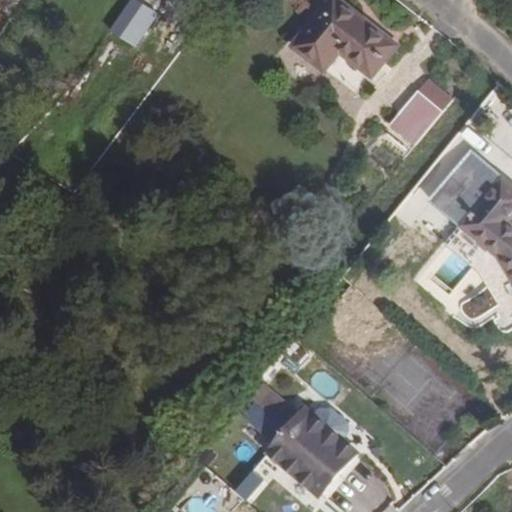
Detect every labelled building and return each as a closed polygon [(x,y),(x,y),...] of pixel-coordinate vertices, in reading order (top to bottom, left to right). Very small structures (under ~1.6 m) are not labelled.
[(156,12),(137,0),(134,0),(114,31),(135,45),(156,12)] [(342,0),(331,0),(294,48),(327,73),(342,53),(373,78),(399,45),(342,0)] [(455,99),(430,79),(420,93),(443,112),(455,99)] [(416,146),(443,112),(420,93),(393,126),(416,146)] [(446,245),(481,274),(509,320),(511,317),(511,222),(511,221),(511,183),(502,175),(446,245)] [(308,353),(299,346),(290,356),(298,363),(308,353)] [(254,400),(290,431),(299,419),(264,389),(254,400)] [(244,411),(280,442),(290,431),(254,400),(244,411)] [(280,442),(270,454),(313,490),(331,470),(339,476),(357,454),(343,442),(337,437),(342,430),(340,417),(332,410),(320,411),(314,417),(306,411),(299,419),(290,431),(280,442)] [(337,437),(343,442),(350,433),(349,425),(340,417),(342,430),(337,437)] [(321,497),(339,476),(331,470),(313,490),(321,497)] [(237,491),(248,501),(264,482),(253,473),(237,491)]
